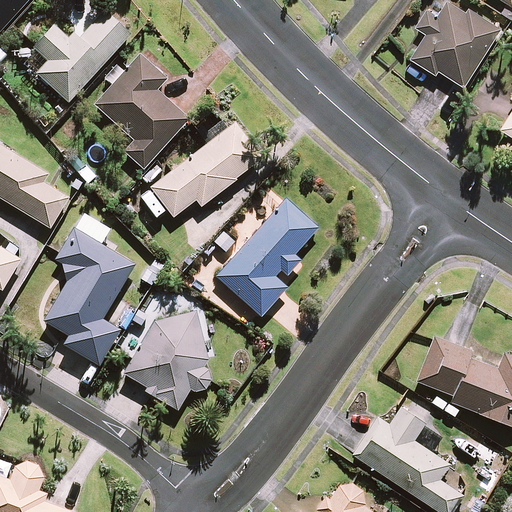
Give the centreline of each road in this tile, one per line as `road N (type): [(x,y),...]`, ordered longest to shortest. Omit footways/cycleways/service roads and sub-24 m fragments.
road 1 (residential): [(199,508),(232,478),(448,200)]
road 2 (tertiary): [(233,0),(301,75),(448,200)]
road 3 (residential): [(0,370),(120,441),(199,508)]
